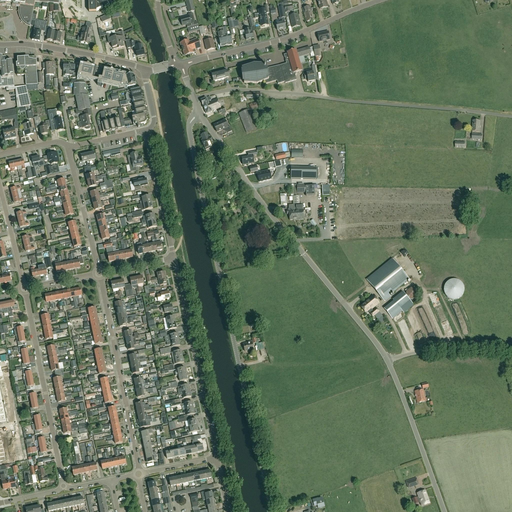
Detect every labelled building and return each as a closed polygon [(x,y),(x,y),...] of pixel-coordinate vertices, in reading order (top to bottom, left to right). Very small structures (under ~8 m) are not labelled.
[(19,0),(19,4),(19,6),(20,6),(20,8),(20,11),(20,13),(20,16),(21,18),(23,21),(24,22),(27,24),(28,25),(30,26),(35,2),(59,4),(58,0),(19,0)] [(88,0),(89,12),(96,12),(96,11),(102,8),(104,11),(111,8),(110,5),(112,5),(109,0),(88,0)] [(229,6),(231,14),(234,13),(233,7),(236,6),(235,4),(239,3),(238,0),(234,0),(229,2),(230,5),(229,6)] [(317,0),(318,0),(317,1),(320,10),(327,7),(325,0),(317,0)] [(191,1),(186,2),(189,13),(195,12),(191,1)] [(293,10),(292,5),(284,6),(285,13),(289,12),(290,12),(290,10),(293,10)] [(275,24),(277,31),(285,29),(284,22),(285,21),(284,18),(285,18),(283,6),(278,7),(280,19),(281,22),(275,24)] [(306,22),(314,20),(311,10),(310,10),(309,8),(304,9),(304,11),(303,12),(306,22)] [(179,16),(182,26),(188,25),(189,27),(187,28),(194,26),(198,25),(197,22),(195,23),(192,13),(188,14),(188,16),(180,18),(180,16),(179,16)] [(254,15),(255,19),(260,18),(261,27),(268,26),(267,17),(264,17),(263,13),(254,15)] [(292,28),(300,26),(297,14),(290,15),(290,16),(289,16),(292,28)] [(44,34),(46,27),(46,22),(36,20),(35,21),(34,30),(33,30),(32,40),(42,42),(43,32),(45,32),(44,34)] [(80,42),(88,44),(88,41),(89,42),(90,37),(89,37),(92,24),(86,23),(85,29),(83,29),(80,42)] [(198,25),(187,28),(189,33),(199,30),(198,25)] [(46,27),(44,34),(48,35),(47,40),(53,42),(55,32),(51,32),(51,28),(46,27)] [(223,31),(223,28),(219,29),(217,30),(218,33),(217,33),(218,38),(220,48),(226,46),(223,31)] [(226,28),(223,28),(223,31),(226,46),(232,45),(230,36),(228,36),(226,28)] [(246,40),(253,39),(251,29),(244,31),(246,40)] [(55,32),(53,42),(59,44),(60,38),(64,38),(65,32),(59,31),(59,34),(55,33),(55,32)] [(116,39),(115,34),(109,35),(107,35),(106,33),(102,34),(102,31),(99,31),(100,37),(106,36),(108,42),(111,42),(112,48),(112,50),(118,49),(117,47),(116,39)] [(115,34),(116,39),(117,47),(118,49),(123,47),(122,41),(125,40),(123,32),(120,32),(120,33),(115,34)] [(329,32),(318,34),(320,43),(330,41),(329,32)] [(188,41),(180,44),(184,55),(185,56),(195,52),(194,50),(200,48),(197,39),(189,42),(188,41)] [(212,39),(204,41),(207,51),(214,49),(212,39)] [(321,56),(319,45),(313,46),(315,57),(316,62),(319,61),(318,56),(321,56)] [(137,57),(144,55),(143,49),(135,50),(137,57)] [(296,50),(287,53),(287,54),(284,55),(286,64),(280,66),(272,68),(267,69),(266,65),(265,65),(265,64),(264,64),(264,65),(254,64),(242,69),(242,71),(241,71),(243,82),(244,82),(244,83),(257,84),(264,81),(265,84),(277,81),(278,84),(285,82),(285,84),(296,80),(295,76),(296,75),(296,73),(302,71),(300,64),(305,62),(303,56),(311,54),(314,53),(312,49),(309,49),(296,52),(296,50)] [(15,89),(14,87),(12,61),(6,62),(6,57),(0,56),(0,88),(6,88),(6,90),(15,89)] [(37,85),(36,57),(17,58),(17,64),(16,64),(16,68),(17,76),(25,75),(26,86),(31,85),(37,85)] [(92,80),(95,67),(80,63),(77,77),(92,80)] [(312,69),(306,71),(306,74),(304,74),(305,80),(308,81),(308,82),(309,82),(311,83),(312,82),(314,81),(313,74),(316,73),(315,66),(312,66),(312,69)] [(101,82),(123,87),(124,86),(127,86),(128,87),(135,85),(133,75),(126,77),(126,74),(104,69),(102,78),(99,78),(97,86),(101,86),(101,82)] [(212,79),(213,82),(229,78),(227,71),(211,75),(212,78),(212,79)] [(82,84),(79,84),(77,84),(74,84),(74,96),(75,96),(86,96),(87,90),(85,90),(85,84),(82,84)] [(22,107),(25,107),(31,105),(28,94),(27,91),(26,86),(14,87),(15,89),(17,108),(22,107)] [(132,99),(142,97),(141,91),(138,92),(138,89),(131,90),(125,92),(126,95),(128,95),(129,100),(132,99)] [(119,99),(117,93),(110,95),(112,101),(119,99)] [(86,96),(75,96),(78,111),(90,109),(88,96),(86,96)] [(142,97),(132,99),(134,105),(144,103),(142,97)] [(206,114),(212,112),(212,111),(221,108),(217,99),(211,101),(210,97),(206,99),(206,98),(201,100),(206,114)] [(145,109),(144,103),(134,105),(135,111),(143,110),(142,110),(145,109)] [(258,109),(257,103),(249,105),(250,111),(258,109)] [(0,118),(17,115),(17,109),(0,112),(0,118)] [(146,115),(145,109),(142,110),(143,110),(135,111),(136,117),(146,115)] [(247,133),(257,129),(249,109),(239,113),(247,133)] [(92,116),(90,110),(84,111),(85,116),(80,117),(81,123),(79,123),(78,125),(78,128),(80,129),(85,128),(85,130),(86,130),(90,129),(88,117),(92,116)] [(136,117),(123,120),(124,120),(124,122),(132,120),(133,126),(137,126),(137,128),(143,127),(143,125),(144,125),(145,124),(146,123),(146,122),(144,115),(146,115),(136,117)] [(227,118),(229,123),(239,119),(237,115),(227,118)] [(119,119),(113,121),(115,130),(121,129),(121,128),(125,127),(124,122),(124,120),(120,121),(119,121),(119,119)] [(228,133),(232,132),(230,126),(228,127),(225,120),(214,125),(217,132),(226,128),(228,133)] [(49,124),(49,121),(45,122),(46,124),(41,125),(41,128),(40,128),(41,135),(47,133),(47,130),(47,129),(47,128),(50,127),(49,124)] [(115,130),(113,121),(107,122),(109,132),(115,130)] [(109,132),(107,122),(101,123),(101,126),(98,126),(100,133),(103,132),(103,133),(109,132)] [(23,136),(23,137),(33,135),(33,134),(31,124),(31,123),(23,125),(25,136),(23,136)] [(10,139),(8,130),(3,131),(4,135),(2,136),(1,137),(1,139),(2,140),(3,140),(5,140),(5,141),(10,139)] [(214,146),(210,137),(208,137),(206,133),(200,136),(202,140),(201,141),(201,142),(202,144),(204,148),(205,150),(210,148),(214,146)] [(119,149),(103,153),(104,157),(110,155),(111,156),(120,154),(120,151),(124,150),(123,148),(119,149)] [(242,158),(243,165),(254,163),(253,156),(257,155),(257,151),(248,153),(248,156),(242,158)] [(201,161),(212,159),(211,152),(200,155),(201,161)] [(50,165),(59,163),(57,153),(48,155),(49,161),(50,161),(50,165)] [(94,153),(87,154),(89,161),(96,159),(94,153)] [(129,164),(142,162),(142,161),(143,160),(142,158),(141,158),(141,157),(138,158),(137,153),(130,155),(130,156),(127,157),(129,164)] [(89,161),(87,154),(81,156),(82,163),(86,162),(87,166),(84,167),(85,173),(92,171),(91,167),(89,161)] [(39,167),(45,165),(44,159),(40,160),(39,157),(32,158),(33,164),(38,162),(39,167)] [(23,160),(16,162),(17,167),(21,166),(22,170),(25,169),(24,166),(23,160)] [(17,167),(16,162),(8,163),(10,169),(11,172),(14,172),(13,168),(17,167)] [(142,162),(129,164),(131,172),(138,171),(137,167),(140,167),(140,168),(142,167),(142,166),(143,166),(142,162)] [(60,173),(58,165),(46,168),(48,176),(60,173)] [(318,165),(293,165),(293,175),(318,175),(318,165)] [(31,170),(33,179),(39,177),(38,172),(35,173),(35,169),(31,170)] [(257,174),(260,182),(271,180),(269,171),(257,174)] [(106,186),(112,185),(111,180),(108,180),(107,176),(104,177),(105,181),(106,186)] [(102,180),(102,178),(87,182),(89,188),(96,186),(95,183),(99,182),(98,181),(102,180)] [(133,180),(135,191),(140,190),(140,187),(147,185),(146,179),(137,181),(137,179),(133,180)] [(297,194),(306,193),(305,185),(296,185),(297,194)] [(314,185),(305,185),(306,193),(306,196),(314,196),(314,185)] [(12,196),(21,194),(20,190),(20,187),(16,188),(11,189),(12,196)] [(37,200),(36,192),(35,192),(35,191),(32,192),(32,197),(31,197),(31,198),(33,198),(33,200),(22,203),(22,206),(27,205),(38,203),(37,200)] [(68,191),(60,193),(61,197),(54,199),(54,201),(69,197),(68,191)] [(22,198),(21,194),(12,196),(14,204),(23,201),(22,198)] [(106,195),(92,199),(93,205),(100,203),(100,199),(103,198),(102,198),(108,197),(107,195),(106,195)] [(140,205),(151,203),(150,196),(142,198),(143,202),(140,202),(140,205)] [(100,203),(93,205),(95,211),(102,209),(102,207),(105,206),(103,202),(100,203)] [(151,203),(140,205),(138,206),(138,208),(139,210),(140,210),(142,211),(145,210),(145,211),(153,209),(151,203)] [(287,215),(289,215),(290,220),(294,220),(294,221),(301,220),(304,220),(303,209),(300,210),(300,204),(296,205),(296,210),(296,205),(289,206),(289,211),(287,211),(287,215)] [(18,221),(24,219),(27,219),(26,211),(22,212),(16,213),(18,221)] [(142,224),(155,221),(154,215),(146,216),(147,220),(141,221),(142,224)] [(24,219),(18,221),(20,228),(26,227),(26,226),(29,226),(28,223),(25,223),(24,219)] [(159,230),(153,232),(157,251),(163,250),(161,243),(161,242),(157,239),(156,239),(155,235),(159,234),(159,230)] [(144,232),(140,233),(142,239),(143,243),(143,246),(145,254),(151,252),(149,245),(146,246),(145,243),(144,239),(145,238),(144,232)] [(157,251),(153,232),(146,233),(148,238),(151,237),(152,241),(154,241),(155,244),(149,245),(151,252),(157,251)] [(24,245),(30,243),(29,240),(32,239),(31,236),(28,236),(22,238),(24,245)] [(121,260),(119,253),(119,250),(117,240),(112,241),(113,243),(116,243),(117,249),(116,249),(117,251),(116,251),(115,246),(114,245),(112,243),(111,243),(115,261),(121,260)] [(123,241),(127,259),(133,258),(131,250),(128,251),(126,240),(123,241)] [(30,243),(24,245),(26,252),(32,251),(31,251),(35,250),(34,247),(31,248),(30,243)] [(110,252),(107,253),(108,255),(107,255),(109,263),(115,261),(111,243),(103,244),(104,248),(109,247),(110,252)] [(280,252),(270,255),(272,261),(281,258),(280,252)] [(61,262),(59,257),(59,254),(56,255),(56,257),(53,258),(53,260),(57,260),(58,265),(55,265),(56,273),(62,272),(61,264),(61,262)] [(28,257),(29,260),(31,260),(32,264),(36,263),(35,256),(28,257)] [(77,261),(73,262),(74,269),(80,268),(80,265),(84,264),(83,257),(77,258),(77,261)] [(375,291),(384,301),(385,302),(391,297),(390,295),(409,279),(401,270),(392,259),(366,280),(375,291)] [(42,270),(39,270),(40,276),(47,275),(46,269),(45,266),(42,266),(42,270)] [(40,276),(39,270),(35,271),(34,268),(31,268),(31,272),(32,278),(40,276)] [(148,282),(166,279),(164,272),(163,273),(163,272),(160,272),(161,273),(157,274),(158,278),(151,280),(150,276),(146,276),(147,282),(148,282)] [(2,278),(3,283),(11,282),(10,274),(2,275),(2,278)] [(138,288),(137,285),(136,278),(130,279),(131,284),(132,287),(134,289),(136,289),(137,293),(137,296),(139,295),(139,292),(138,288)] [(409,292),(413,297),(419,291),(414,286),(409,292)] [(75,297),(74,290),(68,291),(70,298),(73,297),(75,305),(77,304),(75,297)] [(62,292),(56,293),(58,300),(61,300),(61,302),(62,302),(63,307),(65,306),(64,299),(62,292)] [(170,299),(169,292),(160,294),(161,294),(158,295),(158,298),(161,297),(162,300),(170,299)] [(384,310),(392,319),(402,311),(403,313),(413,305),(408,298),(403,292),(395,298),(393,300),(394,301),(384,310)] [(52,304),(52,302),(51,294),(45,295),(46,303),(50,302),(51,309),(48,310),(49,312),(54,311),(53,309),(52,304)] [(366,303),(360,307),(365,313),(368,311),(373,317),(375,316),(378,320),(382,316),(376,309),(373,312),(371,310),(379,304),(373,296),(365,302),(366,303)] [(6,303),(7,308),(9,318),(13,317),(11,308),(13,307),(13,309),(14,309),(15,311),(18,310),(17,305),(14,305),(14,301),(6,303)] [(123,308),(116,310),(117,315),(126,314),(126,310),(135,309),(134,306),(131,306),(131,307),(123,308)] [(135,318),(118,321),(120,327),(126,326),(126,323),(128,322),(128,324),(133,323),(133,321),(136,321),(135,318)] [(18,336),(24,335),(22,327),(18,328),(18,325),(14,326),(15,330),(17,330),(18,335),(18,336)] [(52,333),(44,334),(46,340),(53,339),(52,336),(56,335),(56,334),(63,333),(63,330),(59,331),(54,332),(54,333),(52,333)] [(417,339),(414,332),(408,334),(411,342),(417,339)] [(169,342),(179,340),(177,334),(168,336),(169,342)] [(18,336),(18,335),(16,336),(16,340),(19,339),(19,342),(17,342),(18,347),(22,346),(21,343),(25,342),(24,335),(18,336)] [(138,339),(138,336),(134,337),(132,337),(125,339),(127,344),(133,343),(136,342),(135,339),(138,339)] [(256,339),(252,339),(252,341),(249,342),(249,343),(243,345),(245,352),(253,350),(252,344),(255,344),(257,351),(260,351),(262,356),(266,355),(267,354),(266,349),(264,350),(262,343),(258,344),(257,339),(256,339)] [(133,343),(127,344),(128,350),(134,349),(134,346),(139,345),(140,346),(145,345),(144,341),(139,342),(136,342),(133,343)] [(22,358),(28,357),(27,350),(22,350),(22,347),(18,348),(19,353),(21,352),(22,358)] [(66,353),(65,350),(48,354),(49,359),(57,358),(56,355),(66,353)] [(145,359),(130,362),(131,368),(141,366),(140,363),(146,362),(145,359)] [(104,361),(96,362),(97,366),(95,367),(94,366),(87,368),(87,371),(90,370),(95,369),(98,368),(105,367),(104,361)] [(58,364),(50,365),(52,372),(59,370),(58,366),(66,365),(65,363),(58,364)] [(146,365),(141,366),(131,368),(133,374),(139,373),(138,370),(147,368),(146,365)] [(73,367),(66,367),(67,377),(74,376),(73,367)] [(27,380),(32,379),(31,372),(27,373),(26,370),(23,370),(23,375),(25,374),(27,380)] [(150,383),(135,386),(136,392),(145,390),(145,387),(150,386),(150,383)] [(177,385),(168,387),(161,388),(162,397),(166,396),(165,391),(166,391),(166,390),(177,388),(179,394),(189,391),(188,385),(178,387),(177,385)] [(160,387),(145,390),(136,392),(137,398),(144,396),(143,393),(149,392),(150,394),(156,393),(161,392),(160,387)] [(423,390),(414,392),(417,404),(426,401),(423,390)] [(31,402),(37,401),(35,394),(31,395),(30,392),(27,392),(28,397),(30,396),(31,402)] [(71,394),(57,397),(58,403),(65,401),(65,398),(72,397),(71,394)] [(194,405),(192,405),(192,402),(184,404),(181,404),(181,405),(183,411),(186,410),(193,408),(194,408),(194,405)] [(102,416),(117,413),(115,407),(108,409),(108,412),(101,413),(102,416)] [(152,410),(151,408),(137,411),(138,417),(144,415),(144,412),(152,410)] [(76,416),(75,413),(60,416),(62,422),(69,421),(68,417),(76,416)] [(35,425),(41,423),(39,416),(35,417),(35,414),(31,415),(32,419),(34,419),(35,423),(33,423),(33,425),(35,424),(35,425)] [(118,419),(110,421),(111,424),(101,426),(102,428),(104,428),(109,427),(111,426),(111,427),(119,425),(118,419)] [(79,434),(79,435),(88,433),(86,424),(78,426),(80,434),(79,434)] [(78,425),(77,425),(63,428),(64,434),(71,433),(71,430),(78,428),(78,425)] [(142,439),(149,438),(148,434),(152,433),(151,429),(147,430),(147,431),(141,433),(142,439)] [(39,447),(45,446),(44,438),(40,439),(39,436),(35,437),(36,441),(38,441),(39,447)] [(170,443),(169,440),(165,441),(164,437),(160,438),(162,444),(163,448),(166,447),(166,443),(168,443),(168,445),(170,444),(170,443)] [(198,441),(195,442),(197,453),(204,451),(202,445),(199,445),(198,441)] [(154,443),(144,445),(145,451),(152,450),(151,446),(154,446),(154,443)] [(116,451),(120,466),(126,464),(124,457),(121,458),(119,451),(119,450),(120,452),(122,451),(121,446),(116,447),(117,451),(116,451)] [(179,457),(177,450),(174,450),(174,447),(171,447),(171,451),(173,458),(179,457)] [(114,467),(112,460),(109,460),(107,450),(104,450),(105,453),(108,468),(114,467)] [(156,455),(146,457),(146,459),(145,459),(146,463),(147,463),(154,462),(153,458),(157,458),(156,455)] [(90,456),(88,457),(89,462),(89,464),(91,472),(97,471),(95,463),(92,464),(90,456)] [(79,459),(76,459),(77,464),(78,467),(79,474),(85,473),(83,466),(80,466),(79,459)] [(40,483),(45,482),(48,481),(47,476),(45,477),(44,469),(45,469),(45,466),(38,468),(38,466),(34,467),(35,471),(38,471),(40,483)] [(24,475),(25,482),(25,485),(27,485),(32,484),(31,476),(29,471),(23,472),(24,475)] [(8,480),(8,478),(7,474),(0,475),(3,490),(10,489),(8,480)] [(8,480),(10,489),(16,487),(14,476),(10,477),(8,478),(8,480)] [(416,478),(406,482),(408,489),(418,485),(416,478)] [(425,491),(417,494),(418,497),(416,498),(416,497),(412,499),(414,505),(419,504),(418,503),(420,502),(422,506),(429,504),(425,491)] [(206,500),(213,499),(212,493),(205,494),(205,497),(202,498),(202,501),(206,500)] [(321,498),(312,501),(314,507),(317,506),(318,506),(318,508),(324,507),(323,504),(321,498)]
